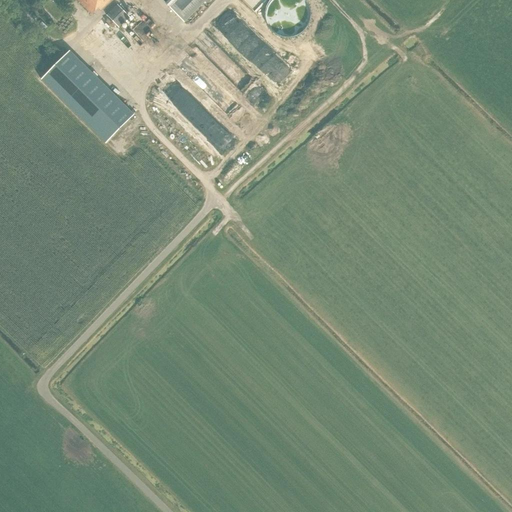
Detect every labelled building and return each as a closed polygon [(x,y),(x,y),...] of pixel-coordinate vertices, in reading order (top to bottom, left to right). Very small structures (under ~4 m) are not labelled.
[(76,0),(92,15),(98,9),(101,11),(111,0),(76,0)] [(160,0),(184,23),(206,0),(160,0)] [(124,30),(133,21),(117,5),(106,16),(119,28),(121,27),(124,30)] [(227,5),(217,20),(226,26),(236,11),(227,5)] [(300,57),(304,53),(262,12),(255,20),(263,27),(257,33),(299,73),(305,66),(301,63),(303,60),(300,57)] [(78,50),(75,47),(63,59),(47,76),(112,138),(139,109),(78,50)]
